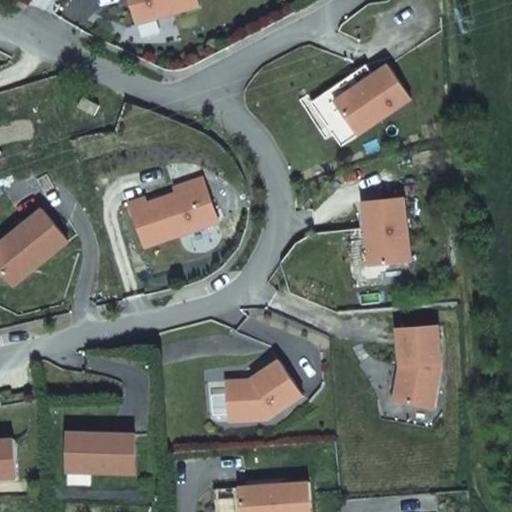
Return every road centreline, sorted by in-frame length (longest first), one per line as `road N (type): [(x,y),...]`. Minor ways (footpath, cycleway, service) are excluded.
road 1 (residential): [(181,100),(228,123),(258,160),(264,220),(245,265),(216,295),(0,356)]
road 2 (residential): [(357,0),(181,100)]
road 3 (residential): [(0,10),(181,100)]
